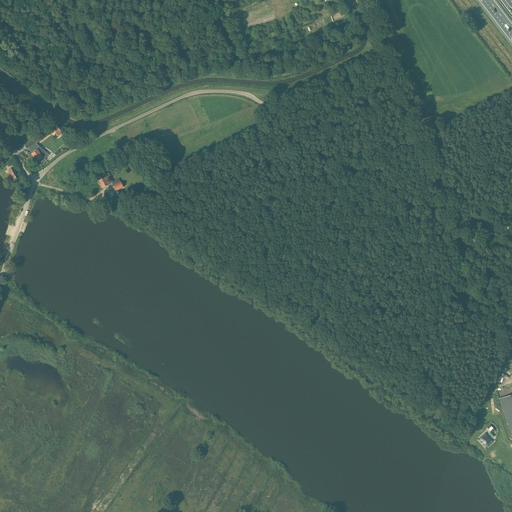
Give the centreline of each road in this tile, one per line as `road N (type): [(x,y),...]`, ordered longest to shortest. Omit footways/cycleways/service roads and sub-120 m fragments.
road 1 (unclassified): [(34,181),(76,147),(186,94),(225,90),(274,103),(386,51),(369,0)]
road 2 (track): [(386,51),(465,241),(511,229)]
